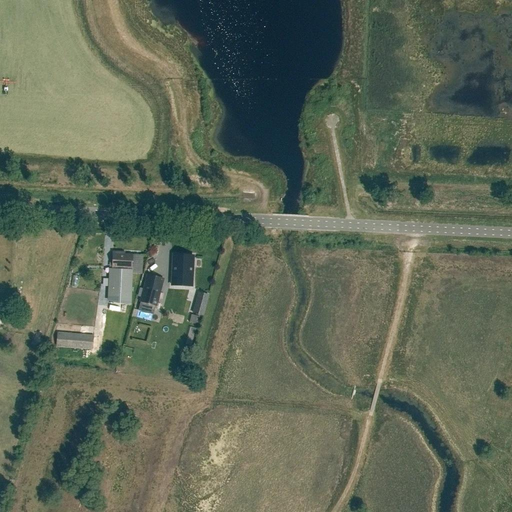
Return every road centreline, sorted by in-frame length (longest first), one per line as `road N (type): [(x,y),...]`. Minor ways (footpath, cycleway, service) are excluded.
road 1 (unclassified): [(511,231),(0,207)]
road 2 (track): [(412,227),(380,378)]
